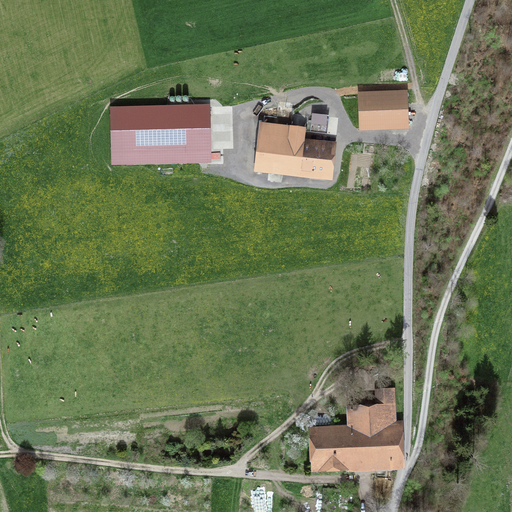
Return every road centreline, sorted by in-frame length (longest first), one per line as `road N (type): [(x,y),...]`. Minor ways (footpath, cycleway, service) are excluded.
road 1 (residential): [(400,480),(413,196),(472,0)]
road 2 (unclassified): [(400,480),(415,451),(434,330),(511,144)]
road 3 (track): [(299,479),(0,455)]
road 4 (track): [(226,474),(309,403),(334,362),(406,329)]
road 5 (unknown): [(269,179),(328,184),(336,179),(341,143),(428,133)]
road 6 (track): [(428,133),(391,0)]
